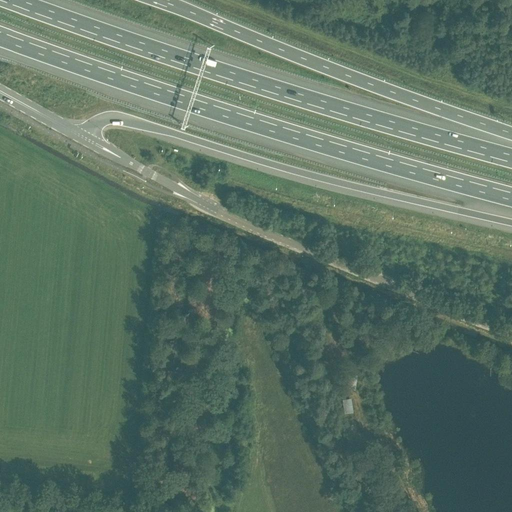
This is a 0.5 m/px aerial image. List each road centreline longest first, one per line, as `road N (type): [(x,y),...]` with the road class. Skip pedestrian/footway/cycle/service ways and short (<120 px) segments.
road 1 (motorway): [(0,34),(230,116),(511,196)]
road 2 (motorway): [(511,158),(248,82),(15,0)]
road 3 (unclassified): [(511,333),(264,232),(82,137)]
road 4 (motorway): [(82,137),(92,124),(119,119),(511,222)]
road 5 (motorway): [(511,132),(156,0)]
road 6 (track): [(190,511),(215,260)]
